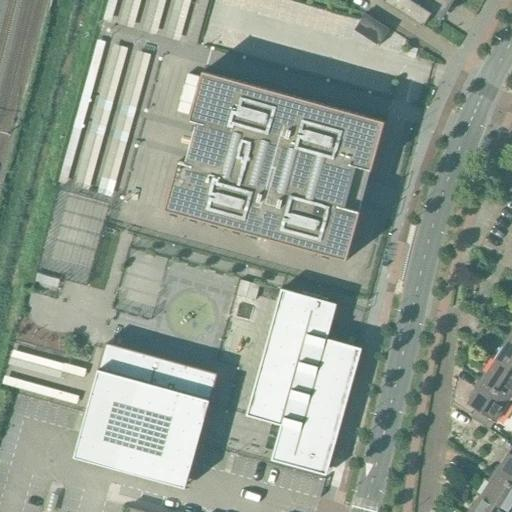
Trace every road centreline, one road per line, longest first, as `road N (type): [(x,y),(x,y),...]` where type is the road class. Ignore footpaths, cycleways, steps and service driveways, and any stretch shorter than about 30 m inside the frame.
road 1 (track): [(65,0),(0,238)]
road 2 (unclassified): [(363,511),(417,284)]
road 3 (residential): [(427,511),(453,329),(439,311)]
road 4 (unclassified): [(417,284),(478,102)]
